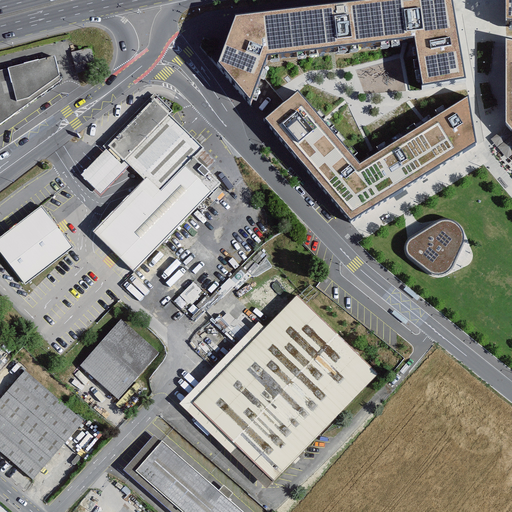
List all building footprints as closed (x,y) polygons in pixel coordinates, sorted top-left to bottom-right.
[(218,67),(251,105),(261,77),(262,74),(264,69),(268,59),(406,42),(408,42),(415,41),(422,90),(466,83),(462,60),(458,41),(450,0),(404,0),(236,20),(218,67)] [(71,52),(77,73),(98,67),(92,47),(71,52)] [(0,123),(61,80),(55,56),(0,69),(0,123)] [(286,104),(264,121),(351,223),(476,145),(468,100),(434,121),(428,124),(426,126),(377,156),(375,157),(371,160),(360,167),(324,123),(323,122),(316,114),(298,93),(286,104)] [(153,101),(82,173),(100,191),(128,164),(172,119),(153,101)] [(220,183),(193,156),(201,148),(185,134),(172,119),(128,164),(141,176),(146,181),(98,231),(137,269),(220,183)] [(42,205),(0,237),(0,251),(25,284),(74,247),(42,205)] [(416,234),(409,238),(406,242),(404,247),(404,250),(405,252),(406,256),(430,274),(435,276),(441,276),(446,275),(450,272),(453,269),(465,242),(465,234),(464,230),(461,225),(459,223),(453,219),(451,218),(448,218),(444,218),(439,219),(416,234)] [(197,296),(202,291),(194,283),(189,289),(197,296)] [(420,297),(406,286),(404,290),(418,300),(420,297)] [(192,404),(274,483),(377,378),(295,298),(192,404)] [(409,321),(395,310),(392,313),(406,324),(409,321)] [(81,369),(117,400),(158,353),(121,322),(81,369)] [(25,370),(0,399),(0,450),(33,479),(83,421),(25,370)] [(243,511),(162,441),(136,471),(183,511),(243,511)]
